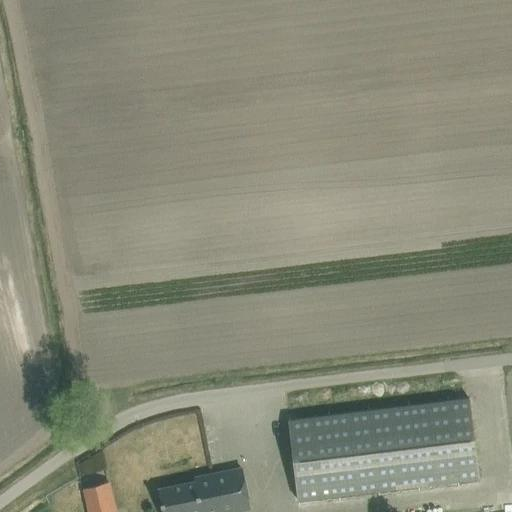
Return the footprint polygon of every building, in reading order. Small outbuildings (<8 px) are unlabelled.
[(469,398),(289,420),(299,500),(479,479),(469,398)] [(203,458),(238,448),(234,432),(198,442),(203,458)] [(143,474),(153,473),(149,446),(139,447),(143,474)] [(239,511),(250,510),(242,469),(195,478),(196,481),(158,489),(162,511),(239,511)] [(84,489),(89,511),(116,511),(109,482),(84,489)]
